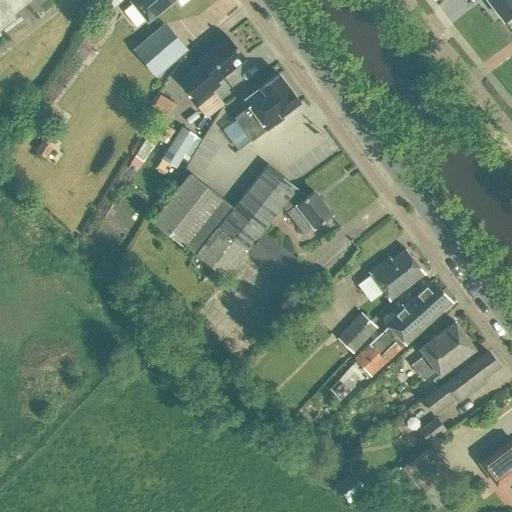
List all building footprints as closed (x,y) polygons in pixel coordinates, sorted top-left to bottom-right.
[(0,0),(0,28),(19,14),(16,9),(28,0),(0,0)] [(146,22),(173,0),(179,7),(187,0),(130,0),(129,1),(146,22)] [(511,0),(487,0),(503,20),(511,12),(511,0)] [(105,21),(114,11),(105,3),(96,13),(105,21)] [(211,85),(245,57),(226,36),(197,60),(200,63),(179,80),(197,102),(214,88),(211,85)] [(280,115),(298,102),(278,74),(259,88),(244,100),(248,107),(233,118),(250,141),(281,118),(280,115)] [(170,115),(176,104),(160,94),(153,105),(170,115)] [(175,167),(195,135),(180,126),(160,158),(175,167)] [(45,158),(54,145),(44,138),(35,151),(45,158)] [(313,228),(331,215),(313,191),(305,197),(294,189),(295,188),(267,165),(232,208),(190,174),(151,223),(183,248),(185,245),(190,250),(212,223),(216,227),(195,253),(213,268),(224,276),(245,250),(288,197),(296,204),(285,212),(303,235),(312,228),(313,228)] [(295,257),(262,231),(246,252),(279,278),(295,257)] [(389,299),(423,274),(405,250),(390,261),(388,258),(369,272),(389,299)] [(370,376),(400,349),(396,345),(401,340),(393,332),(420,306),(424,308),(441,292),(431,280),(416,294),(417,296),(404,308),(401,304),(393,311),(394,312),(384,321),(388,326),(368,344),(369,346),(355,359),(370,376)] [(400,349),(451,303),(441,292),(424,308),(420,306),(393,332),(401,340),(396,345),(400,349)] [(359,312),(336,337),(352,352),(375,327),(359,312)] [(454,375),(449,368),(474,349),(454,322),(419,349),(424,356),(411,365),(422,380),(434,371),(438,376),(432,381),(437,388),(454,375)] [(481,378),(497,365),(486,351),(437,388),(422,399),(434,415),(455,399),(457,401),(483,381),(481,378)] [(430,439),(445,428),(436,417),(421,428),(430,439)] [(511,445),(509,440),(479,462),(496,485),(511,472),(511,445)] [(368,480),(393,463),(383,450),(359,468),(368,480)] [(368,489),(347,474),(334,485),(348,503),(368,489)]
